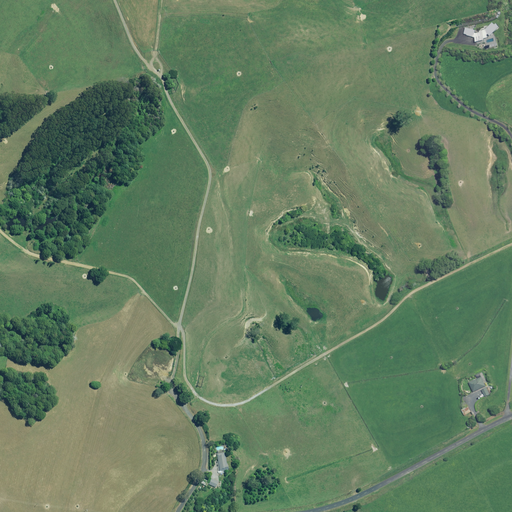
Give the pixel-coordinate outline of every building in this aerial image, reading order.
[(490,34),(491,36),(501,27),(497,23),(496,25),(493,23),(486,29),(480,31),(480,32),(475,34),(476,30),(467,27),(465,34),(468,35),(467,35),(474,37),(476,38),(477,42),(478,44),(486,42),(486,40),(485,39),(489,38),(488,35),(490,34)] [(164,356),(161,353),(148,365),(153,370),(160,364),(162,366),(168,361),(164,356)] [(146,364),(141,360),(137,366),(141,369),(146,364)] [(492,394),(488,385),(482,372),(476,375),(477,379),(470,383),(474,392),(481,388),(485,397),(492,394)] [(472,412),(469,407),(462,411),(465,415),(472,412)] [(227,472),(224,453),(217,454),(218,461),(217,462),(219,473),(227,472)] [(217,482),(211,479),(208,484),(215,487),(217,482)]
